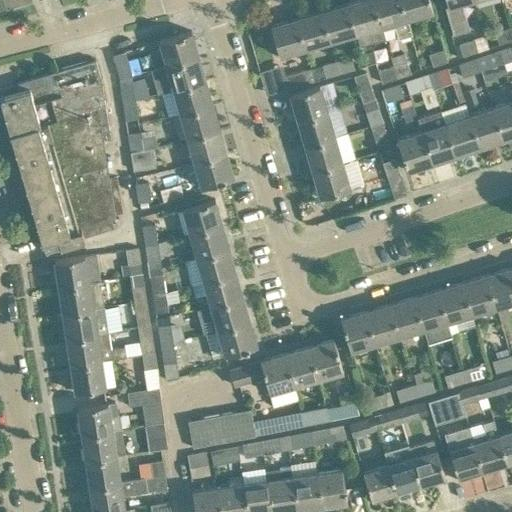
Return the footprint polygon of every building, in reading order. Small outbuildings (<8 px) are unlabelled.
[(32,0),(3,0),(6,8),(33,0),(32,0)] [(355,0),(347,2),(356,33),(359,46),(385,38),(383,30),(374,0),(355,0)] [(401,0),(374,0),(382,26),(393,22),(394,27),(398,39),(412,35),(407,18),(401,0)] [(433,10),(429,0),(401,0),(407,18),(433,10)] [(446,0),(448,5),(444,6),(453,34),(469,29),(461,3),(470,0),(446,0)] [(347,2),(322,10),(331,40),(356,33),(347,2)] [(297,17),(306,47),(331,40),(322,10),(297,17)] [(306,47),(297,17),(271,25),(279,55),(306,47)] [(499,44),(511,39),(511,32),(510,26),(495,31),(499,44)] [(159,40),(166,65),(198,55),(191,32),(192,31),(192,30),(159,40)] [(459,43),(463,55),(478,51),(474,38),(459,43)] [(511,45),(500,50),(504,62),(511,59),(511,45)] [(428,53),(432,66),(447,61),(443,48),(428,53)] [(125,50),(112,53),(118,72),(119,77),(119,78),(132,74),(131,72),(125,50)] [(478,57),(482,69),(498,64),(494,51),(478,57)] [(393,65),(392,65),(396,77),(411,72),(404,52),(391,57),(393,65)] [(166,65),(152,69),(159,93),(173,89),(205,79),(198,55),(166,65)] [(337,60),(340,73),(355,69),(351,56),(337,60)] [(462,76),(482,69),(478,57),(458,63),(462,76)] [(96,59),(55,70),(18,81),(18,83),(0,88),(0,115),(5,133),(104,104),(101,78),(96,59)] [(322,64),(312,67),(311,67),(315,80),(325,77),(340,73),(337,60),(322,64)] [(261,69),(266,92),(285,88),(281,65),(261,69)] [(396,77),(392,65),(378,70),(382,82),(396,77)] [(311,67),(286,75),(289,87),(315,80),(311,67)] [(448,81),(451,80),(446,67),(429,73),(433,86),(448,81)] [(354,76),(363,102),(375,98),(366,72),(354,76)] [(415,92),(432,86),(433,86),(429,73),(410,79),(415,92)] [(173,89),(180,113),(212,104),(205,79),(173,89)] [(133,80),(120,82),(122,101),(135,99),(134,88),(133,80)] [(399,83),(380,89),(384,102),(403,96),(399,83)] [(320,85),(309,88),(290,93),(298,119),(327,111),(320,85)] [(138,118),(135,99),(122,101),(125,120),(126,120),(137,118),(138,118)] [(511,99),(493,105),(504,137),(511,134),(511,99)] [(104,104),(5,133),(16,170),(104,145),(103,136),(108,135),(104,104)] [(219,128),(212,104),(180,113),(187,137),(219,128)] [(470,113),(480,145),(504,137),(493,105),(470,113)] [(378,107),(366,111),(370,125),(383,121),(378,107)] [(441,109),(418,117),(432,161),(456,153),(446,120),(445,121),(442,113),(441,109)] [(327,111),(298,119),(305,145),(335,136),(327,111)] [(471,148),(480,145),(470,113),(459,116),(446,120),(456,153),(471,148)] [(421,129),(397,136),(408,170),(409,170),(409,168),(420,165),(432,161),(418,117),(417,117),(421,129)] [(383,121),(370,125),(375,140),(388,136),(383,121)] [(226,152),(219,128),(187,137),(194,161),(226,152)] [(131,151),(131,152),(145,149),(157,146),(154,134),(141,137),(140,131),(127,133),(130,151),(131,151)] [(305,145),(313,170),(342,161),(335,136),(305,145)] [(104,145),(16,170),(26,205),(109,179),(104,149),(104,145)] [(145,149),(131,152),(133,170),(156,166),(153,147),(157,146),(145,149)] [(201,186),(234,176),(234,175),(232,175),(226,152),(194,161),(201,186)] [(383,162),(384,165),(388,176),(400,172),(395,158),(383,162)] [(342,161),(313,170),(320,196),(350,187),(342,161)] [(114,213),(122,211),(117,177),(109,179),(26,205),(35,237),(36,239),(41,238),(41,239),(43,239),(45,245),(46,245),(46,246),(47,246),(47,245),(60,241),(60,243),(80,237),(84,236),(114,226),(113,225),(111,218),(114,217),(114,213)] [(151,200),(151,198),(148,181),(135,183),(137,200),(137,202),(151,200)] [(215,198),(196,204),(182,208),(189,233),(221,224),(214,200),(216,200),(215,198)] [(155,222),(141,225),(144,243),(157,242),(158,242),(155,222)] [(221,224),(189,233),(195,257),(228,248),(221,224)] [(157,242),(144,243),(144,245),(147,262),(160,260),(160,254),(158,242),(157,242)] [(126,248),(128,264),(141,262),(138,246),(126,248)] [(228,248),(195,257),(202,281),(235,272),(228,248)] [(55,259),(59,286),(89,281),(85,255),(55,259)] [(511,302),(511,271),(510,266),(509,266),(509,267),(486,274),(496,307),(511,302)] [(192,284),(190,284),(194,297),(206,293),(210,305),(242,296),(235,272),(202,281),(192,284)] [(163,273),(149,276),(152,294),(163,292),(165,292),(163,273)] [(486,274),(462,282),(472,315),(496,307),(486,274)] [(103,299),(100,283),(100,280),(89,281),(59,286),(63,314),(105,307),(103,299)] [(462,282),(438,288),(448,322),(472,315),(462,282)] [(134,303),(147,301),(144,284),(131,286),(132,296),(134,303)] [(446,322),(448,322),(438,288),(414,295),(424,329),(446,322)] [(168,310),(167,304),(165,292),(163,292),(152,294),(155,312),(168,310)] [(390,302),(400,336),(424,329),(414,295),(390,302)] [(242,296),(210,305),(217,329),(249,320),(242,296)] [(147,301),(134,303),(136,316),(149,314),(147,301)] [(366,309),(376,343),(400,336),(390,302),(366,309)] [(67,340),(109,333),(105,307),(63,314),(67,340)] [(342,314),(341,314),(346,334),(350,350),(376,343),(366,309),(342,315),(342,314)] [(257,343),(256,344),(249,320),(217,329),(206,332),(213,357),(224,354),(238,350),(256,345),(257,344),(257,343)] [(170,323),(157,325),(160,345),(174,343),(173,342),(183,339),(179,326),(171,328),(170,323)] [(151,330),(138,332),(142,354),(155,351),(151,330)] [(71,364),(99,360),(126,356),(126,351),(125,345),(112,347),(109,333),(67,340),(71,364)] [(309,346),(318,377),(343,370),(333,337),(332,338),(333,339),(309,346)] [(179,376),(174,343),(160,345),(166,380),(179,376)] [(294,384),(318,377),(309,346),(284,353),(294,384)] [(157,366),(155,351),(142,354),(144,369),(157,366)] [(268,392),(294,384),(284,353),(262,360),(261,358),(260,358),(259,358),(259,360),(229,369),(233,384),(264,375),(268,392)] [(496,373),(511,367),(511,365),(509,354),(491,360),(496,373)] [(75,391),(95,388),(104,386),(99,360),(71,364),(75,391)] [(461,369),(465,382),(483,376),(479,363),(461,369)] [(444,374),(448,387),(465,382),(461,369),(444,374)] [(486,397),(510,390),(506,376),(482,383),(486,397)] [(416,396),(435,390),(431,377),(415,382),(413,383),(416,396)] [(395,388),(399,401),(416,396),(413,383),(395,388)] [(486,397),(482,383),(459,390),(463,404),(486,397)] [(364,398),(368,411),(393,403),(389,390),(388,390),(387,386),(386,385),(383,385),(380,387),(380,390),(381,393),(364,398)] [(142,403),(145,425),(164,422),(158,387),(151,388),(126,392),(128,406),(140,404),(142,403)] [(440,396),(428,400),(431,409),(435,423),(436,423),(433,415),(462,406),(465,414),(466,413),(463,404),(459,390),(440,396)] [(328,420),(359,413),(355,400),(341,403),(325,407),(328,420)] [(120,413),(118,414),(116,401),(107,402),(106,402),(105,403),(90,405),(77,407),(82,434),(122,427),(120,413)] [(420,416),(416,403),(416,402),(397,408),(401,422),(420,416)] [(234,410),(240,438),(256,434),(253,421),(250,407),(234,410)] [(304,425),(328,420),(325,407),(302,411),(302,413),(304,425)] [(377,430),(401,422),(397,408),(373,416),(377,430)] [(219,413),(225,441),(240,438),(234,410),(219,413)] [(304,425),(302,413),(302,411),(291,414),(266,419),(270,432),(304,425)] [(203,416),(209,444),(225,441),(219,413),(203,416)] [(193,447),(209,444),(203,416),(188,419),(193,447)] [(377,430),(373,416),(349,423),(353,437),(377,430)] [(506,460),(498,433),(493,418),(483,422),(469,426),(482,467),(506,460)] [(253,421),(256,434),(270,432),(266,419),(253,421)] [(168,447),(164,422),(145,425),(148,450),(168,447)] [(511,429),(498,433),(506,460),(511,458),(511,422),(510,423),(511,429)] [(312,443),(322,442),(331,440),(347,437),(343,424),(310,430),(312,443)] [(459,427),(444,431),(449,448),(459,480),(475,475),(473,470),(482,467),(469,426),(469,424),(459,427)] [(122,427),(82,434),(86,460),(116,455),(126,453),(122,427)] [(285,435),(287,448),(312,443),(310,430),(285,435)] [(263,453),(287,448),(285,435),(261,439),(263,453)] [(434,438),(409,446),(420,482),(443,475),(444,476),(445,476),(434,438)] [(245,456),(263,453),(261,439),(242,443),(245,456)] [(237,443),(224,446),(227,461),(230,460),(240,458),(237,443)] [(420,482),(409,446),(408,444),(399,447),(402,457),(388,462),(396,489),(398,495),(412,490),(410,485),(420,482)] [(187,454),(189,467),(208,463),(206,450),(187,454)] [(90,486),(120,481),(116,455),(86,460),(90,486)] [(163,459),(150,461),(152,475),(165,473),(163,459)] [(396,489),(388,462),(387,462),(363,469),(366,479),(371,498),(373,497),(372,496),(396,489)] [(267,477),(272,511),(297,507),(292,474),(291,466),(279,468),(280,475),(267,477)] [(342,466),(317,470),(321,504),(346,500),(346,502),(347,502),(342,466)] [(317,470),(292,474),(297,507),(321,504),(317,470)] [(90,486),(94,511),(124,507),(122,494),(154,489),(155,491),(167,489),(165,473),(152,475),(142,477),(120,481),(90,486)] [(242,481),(246,511),(265,511),(272,511),(267,477),(242,481)] [(221,511),(246,511),(242,481),(230,483),(217,485),(221,511)] [(221,511),(217,485),(192,488),(195,511),(221,511)] [(157,511),(170,511),(169,500),(156,502),(157,511)]
